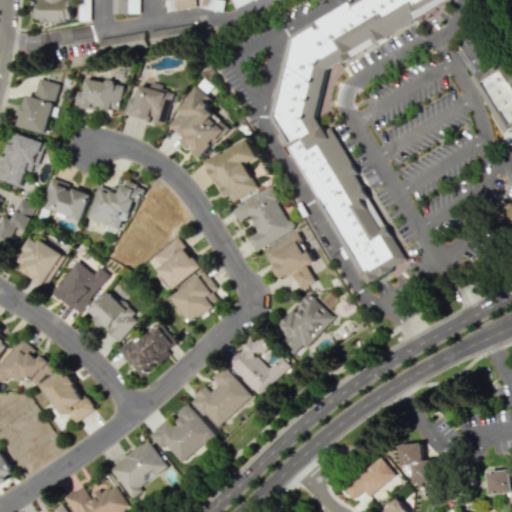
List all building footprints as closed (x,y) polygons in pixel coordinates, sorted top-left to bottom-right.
[(72,0),(36,0),(37,21),(72,22),(72,0)] [(90,0),(78,0),(79,20),(90,20),(90,0)] [(139,0),(111,0),(112,13),(139,13),(139,0)] [(368,283),(406,259),(356,175),(358,173),(331,126),(326,130),(317,117),(328,69),(443,0),(358,0),(351,4),(350,0),(291,35),(271,115),(368,283)] [(152,44),(188,37),(185,24),(149,32),(152,44)] [(99,36),(100,49),(146,47),(145,34),(99,36)] [(470,77),(503,132),(511,127),(511,68),(505,57),(470,77)] [(17,126),(48,134),(60,83),(39,78),(35,96),(25,94),(17,126)] [(124,83),(86,78),(82,107),(95,109),(95,107),(120,110),(124,83)] [(140,84),(133,107),(127,105),(125,114),(151,121),(165,125),(174,91),(151,84),(150,87),(140,84)] [(230,129),(208,106),(212,101),(200,88),(165,121),(200,158),(230,129)] [(0,170),(0,178),(21,186),(26,171),(34,174),(44,142),(17,133),(14,144),(10,142),(0,170)] [(258,188),(245,165),(258,159),(247,137),(204,159),(227,204),(258,188)] [(91,194),(69,186),(70,184),(51,178),(41,206),(82,220),(91,194)] [(88,218),(126,230),(139,185),(123,180),(119,192),(98,186),(88,218)] [(231,208),(238,221),(250,215),(258,232),(248,237),(254,250),(292,230),(271,188),(231,208)] [(0,248),(2,250),(6,242),(15,247),(37,205),(22,198),(11,219),(6,216),(0,226),(0,225),(0,207),(4,200),(0,197),(0,248)] [(265,249),(280,278),(292,272),(300,289),(315,281),(307,265),(315,261),(309,250),(306,251),(296,233),(265,249)] [(65,257),(33,235),(13,264),(46,285),(65,257)] [(159,268),(172,288),(201,269),(180,236),(154,254),(162,266),(159,268)] [(52,293),(80,313),(110,274),(100,266),(95,273),(77,260),(52,293)] [(171,297),(192,323),(220,300),(213,292),(219,288),(204,270),(171,297)] [(119,341),(140,319),(109,290),(88,311),(101,324),(119,341)] [(282,325),(290,331),(281,342),(299,357),(332,314),(306,293),(282,325)] [(158,319),(121,353),(143,377),(170,352),(167,350),(178,340),(158,319)] [(0,355),(11,343),(0,334),(0,328),(0,327),(0,355)] [(260,396),(291,364),(259,332),(228,365),(260,396)] [(52,364),(38,352),(22,338),(0,363),(0,383),(1,384),(10,373),(19,380),(24,374),(36,384),(52,364)] [(217,428),(252,396),(225,365),(212,377),(219,384),(211,391),(206,386),(191,399),(217,428)] [(41,384),(62,414),(67,411),(75,423),(94,410),(64,367),(41,384)] [(182,466),(217,435),(187,402),(176,412),(181,417),(172,424),(167,418),(152,432),(182,466)] [(109,468),(130,496),(169,467),(148,439),(109,468)] [(402,465),(414,465),(415,490),(434,489),(432,460),(423,461),(422,443),(401,444),(402,465)] [(0,481),(14,474),(1,450),(0,450),(0,481)] [(353,499),(364,490),(369,496),(396,474),(381,456),(343,487),(353,499)] [(489,471),(491,494),(509,493),(510,504),(511,504),(511,476),(511,469),(489,471)] [(121,511),(129,508),(116,483),(90,496),(85,485),(64,495),(72,511),(76,511),(79,511),(121,511)]
